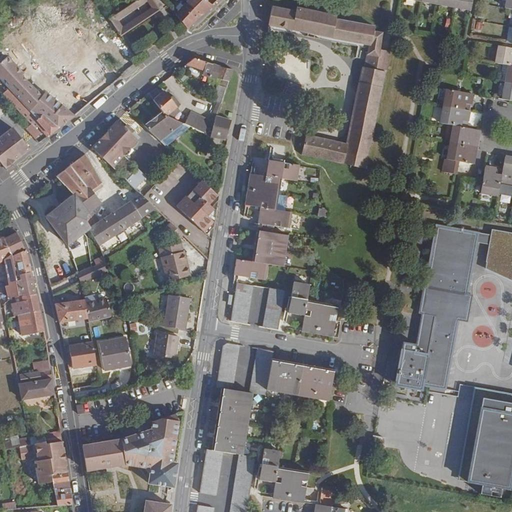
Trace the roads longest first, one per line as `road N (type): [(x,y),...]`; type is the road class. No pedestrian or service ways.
road 1 (residential): [(83,511),(51,314),(6,190)]
road 2 (residential): [(208,329),(251,30)]
road 3 (residential): [(6,190),(205,34)]
road 4 (residential): [(390,425),(355,400),(348,352),(208,329)]
road 5 (residential): [(180,511),(208,329)]
road 6 (unknown): [(70,424),(134,415),(198,393)]
